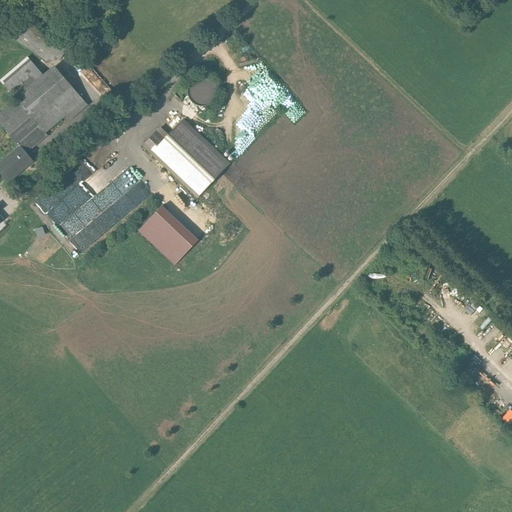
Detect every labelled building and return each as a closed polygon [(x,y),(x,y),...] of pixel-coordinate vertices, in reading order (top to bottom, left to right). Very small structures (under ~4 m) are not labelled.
[(277,36),(264,49),(272,57),(285,44),(277,36)] [(23,99),(19,103),(44,132),(64,114),(69,119),(83,107),(52,72),(44,80),(29,63),(8,82),(23,99)] [(187,96),(189,100),(192,103),(196,106),(201,106),(206,105),(211,103),(214,99),(216,94),(216,89),(215,84),(212,80),(208,77),(203,76),(198,76),(193,78),(189,82),(187,86),(186,91),(187,96)] [(0,118),(0,123),(23,150),(44,132),(19,103),(0,118)] [(157,121),(138,141),(196,196),(229,162),(179,114),(165,128),(157,121)] [(29,166),(16,150),(0,163),(0,171),(9,182),(29,166)] [(84,225),(141,183),(117,152),(113,155),(117,160),(113,162),(117,167),(108,173),(113,180),(80,204),(87,214),(80,219),(84,225)] [(486,317),(476,329),(482,333),(491,321),(486,317)] [(494,324),(485,334),(495,344),(504,335),(494,324)]
